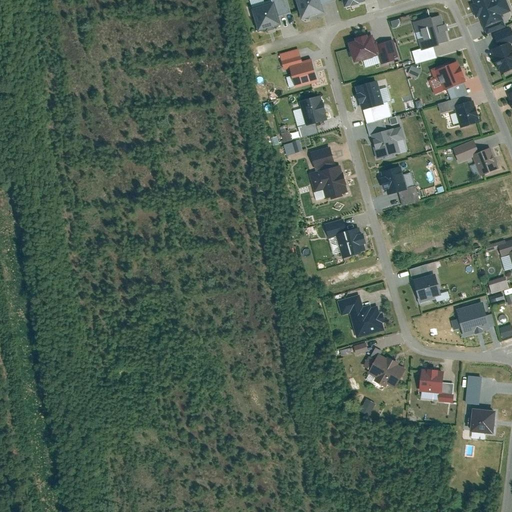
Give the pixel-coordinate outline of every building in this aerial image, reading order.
[(319,0),(296,0),(302,17),(323,10),(319,0)] [(471,0),(473,3),(470,4),(476,17),(479,16),(486,33),(504,25),(499,14),(509,10),(504,0),(471,0)] [(274,1),(252,8),(258,31),(281,25),(274,1)] [(412,22),(421,50),(449,41),(440,13),(412,22)] [(372,34),(348,41),(354,62),(378,56),(375,44),(372,34)] [(391,39),(375,44),(381,63),(397,58),(391,39)] [(511,46),(509,41),(490,49),(500,74),(511,68),(511,46)] [(284,67),(303,62),(299,48),(280,53),(284,67)] [(303,62),(290,65),(296,87),(318,81),(312,59),(303,62)] [(455,61),(429,71),(432,78),(428,79),(434,94),(464,82),(455,61)] [(408,73),(418,78),(422,69),(412,65),(408,73)] [(377,81),(356,86),(362,110),(383,104),(377,81)] [(299,100),(306,125),(326,119),(319,94),(299,100)] [(454,106),(460,127),(478,122),(472,101),(454,106)] [(400,152),(397,141),(404,139),(401,125),(369,134),(376,159),(400,152)] [(292,140),(289,129),(280,132),(284,142),(292,140)] [(300,139),(283,143),(286,154),(303,151),(300,139)] [(470,154),(478,175),(497,168),(489,147),(470,154)] [(314,192),(322,189),(324,198),(329,197),(329,199),(342,195),(342,193),(347,192),(339,165),(309,174),(314,192)] [(393,169),(400,192),(415,187),(408,165),(393,169)] [(415,187),(400,192),(403,203),(418,198),(415,187)] [(335,234),(342,258),(358,253),(357,251),(364,249),(357,228),(335,234)] [(434,275),(413,281),(419,304),(441,298),(434,275)] [(491,293),(509,289),(507,280),(489,284),(491,293)] [(341,315),(350,312),(357,337),(384,329),(382,322),(385,321),(383,312),(379,313),(377,305),(370,307),(369,305),(363,307),(359,295),(337,301),(341,315)] [(465,336),(489,329),(482,304),(457,311),(465,336)] [(503,338),(511,335),(511,324),(511,323),(499,327),(503,338)] [(356,353),(369,352),(367,342),(354,344),(356,353)] [(406,367),(378,352),(367,372),(375,377),(373,380),(385,386),(387,383),(395,388),(406,367)] [(419,391),(442,392),(443,371),(420,369),(419,391)] [(367,398),(359,411),(369,416),(376,403),(367,398)] [(493,433),(495,411),(473,409),(471,430),(493,433)]
